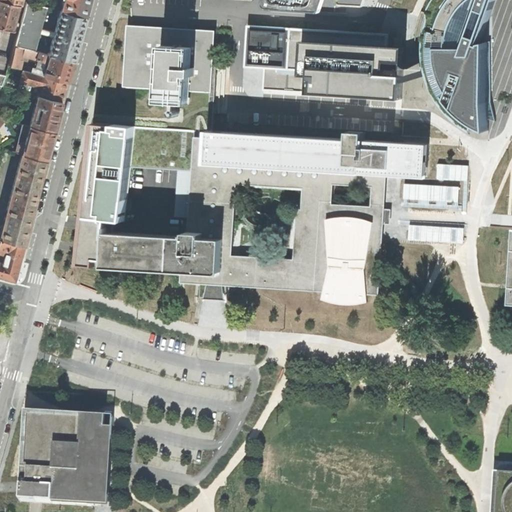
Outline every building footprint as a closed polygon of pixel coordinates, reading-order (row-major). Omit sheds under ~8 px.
[(0,0),(0,26),(16,30),(22,6),(19,5),(0,0)] [(31,0),(25,0),(25,1),(14,45),(34,50),(46,6),(31,2),(31,0)] [(62,0),(60,10),(84,16),(87,0),(62,0)] [(263,0),(263,2),(263,4),(264,6),(265,7),(266,8),(268,9),(269,9),(301,11),(301,10),(301,8),(304,9),(308,8),(310,8),(313,6),(315,5),(318,2),(319,0),(263,0)] [(324,0),(319,0),(318,2),(315,5),(313,6),(310,8),(308,8),(304,9),(301,8),(301,10),(301,11),(318,13),(320,12),(321,11),(324,0)] [(489,15),(494,0),(437,0),(435,3),(432,9),(433,9),(433,12),(433,15),(431,21),(430,26),(429,33),(428,39),(428,47),(428,57),(430,68),(431,74),(434,81),(437,89),(442,97),(444,101),(451,109),(455,113),(460,118),(466,123),(470,127),(476,130),(476,125),(488,130),(487,116),(493,116),(493,119),(493,120),(496,121),(491,101),(491,41),(482,42),(481,43),(479,43),(489,15)] [(47,54),(72,61),(78,36),(84,16),(60,10),(57,9),(55,15),(57,16),(47,54)] [(403,82),(404,75),(406,46),(388,45),(389,34),(295,28),(248,25),(245,67),(265,68),(278,69),(276,90),(264,89),(263,90),(303,93),(402,99),(403,82)] [(173,30),(130,28),(127,85),(164,87),(163,96),(187,98),(188,88),(211,89),(212,65),(212,63),(213,32),(173,30)] [(23,49),(14,46),(9,65),(18,67),(22,53),(29,55),(28,57),(36,59),(32,72),(42,75),(66,81),(69,71),(72,61),(47,54),(38,52),(23,48),(23,49)] [(217,64),(212,63),(212,65),(211,89),(209,109),(208,130),(211,130),(213,131),(213,130),(214,109),(217,64)] [(265,68),(264,89),(276,90),(278,69),(265,68)] [(404,75),(403,82),(406,82),(416,78),(431,74),(430,68),(416,72),(405,75),(404,75)] [(64,91),(66,81),(42,75),(32,72),(22,70),(19,82),(39,87),(36,95),(61,101),(64,91)] [(58,114),(61,101),(36,95),(28,125),(53,131),(58,114)] [(50,144),(53,131),(28,125),(22,123),(15,151),(21,153),(46,159),(50,144)] [(185,271),(185,280),(209,282),(207,294),(216,294),(224,295),(223,283),(227,283),(325,290),(323,298),(331,301),(340,303),(346,303),(351,303),(358,303),(362,302),(369,301),(368,293),(377,293),(381,241),(382,216),(384,173),(402,174),(427,176),(429,144),(364,140),(364,133),(349,132),(349,138),(213,130),(213,131),(211,130),(208,130),(208,137),(197,136),(197,137),(196,137),(196,131),(133,126),(97,123),(85,263),(96,264),(97,258),(107,259),(106,265),(185,271)] [(39,185),(46,159),(21,153),(4,219),(6,219),(4,227),(1,226),(0,230),(0,238),(23,245),(27,228),(39,185)] [(468,166),(439,164),(438,178),(467,180),(468,166)] [(459,202),(460,186),(405,183),(404,199),(408,199),(419,200),(429,200),(437,201),(448,201),(455,202),(459,202)] [(404,206),(458,209),(459,202),(455,202),(455,205),(448,205),(448,201),(437,201),(437,204),(429,204),(429,200),(419,200),(418,203),(408,203),(408,199),(404,199),(404,206)] [(464,228),(410,224),(409,239),(463,243),(464,228)] [(0,238),(0,276),(14,280),(18,262),(23,245),(0,238)] [(316,332),(338,336),(340,323),(318,319),(316,332)] [(76,415),(25,412),(21,481),(21,487),(21,493),(20,501),(31,502),(36,502),(42,503),(95,506),(109,507),(111,477),(114,418),(76,415)] [(489,511),(496,511),(496,508),(496,502),(500,493),(505,486),(511,483),(511,482),(511,472),(492,472),(489,511)] [(511,511),(511,482),(511,483),(505,486),(500,493),(496,502),(496,508),(496,511),(511,511)]
